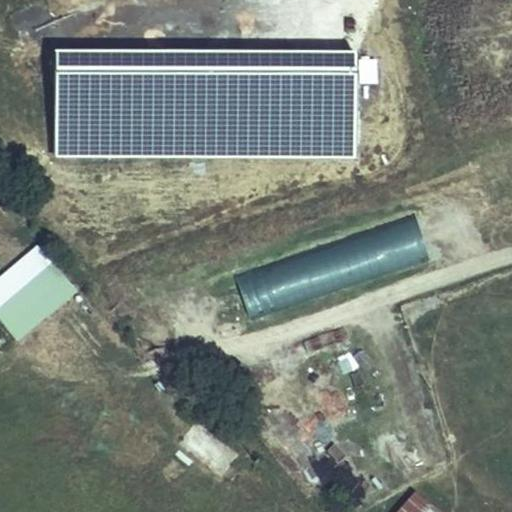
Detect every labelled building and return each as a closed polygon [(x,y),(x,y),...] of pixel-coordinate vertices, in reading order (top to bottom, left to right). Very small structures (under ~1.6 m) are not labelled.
[(419,215),(376,223),(385,269),(428,260),(419,215)] [(351,236),(208,282),(222,327),(366,281),(351,236)] [(0,321),(18,342),(77,290),(52,261),(0,306),(0,321)] [(342,372),(369,366),(366,353),(339,359),(342,372)] [(394,511),(441,511),(414,489),(394,511)]
